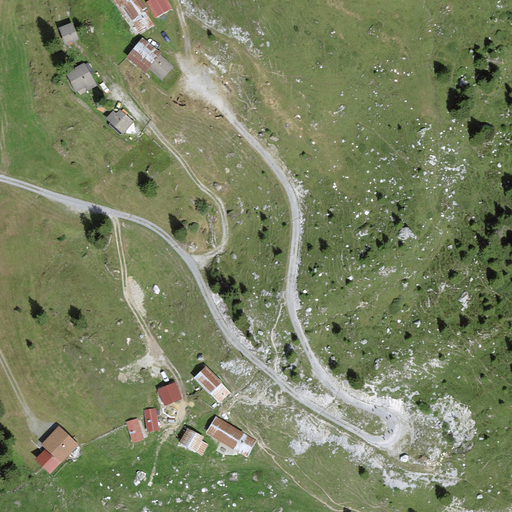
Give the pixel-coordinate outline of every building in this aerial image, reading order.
[(112,0),(128,23),(131,21),(139,34),(154,25),(146,11),(148,9),(141,0),(112,0)] [(167,0),(148,0),(146,2),(155,18),(172,8),(167,0)] [(72,22),(58,27),(65,45),(79,40),(72,22)] [(161,53),(142,37),(126,57),(146,72),(149,68),(162,80),(173,67),(161,54),(161,53)] [(84,62),(65,72),(76,92),(77,91),(79,95),(97,86),(90,74),(94,72),(88,62),(85,64),(84,62)] [(121,110),(120,109),(116,113),(113,111),(106,118),(123,133),(133,122),(126,115),(128,113),(123,109),(121,110)] [(205,365),(192,378),(209,395),(210,394),(219,404),(230,393),(221,383),(222,382),(205,365)] [(175,382),(157,389),(164,406),(182,399),(175,382)] [(155,408),(144,410),(147,432),(158,430),(155,408)] [(257,440),(216,416),(206,433),(247,457),(257,440)] [(137,418),(125,421),(132,443),(144,440),(137,418)] [(79,445),(59,426),(41,444),(45,449),(35,459),(50,474),(79,445)] [(203,437),(187,427),(178,443),(195,453),(196,452),(202,455),(208,444),(202,440),(203,437)]
